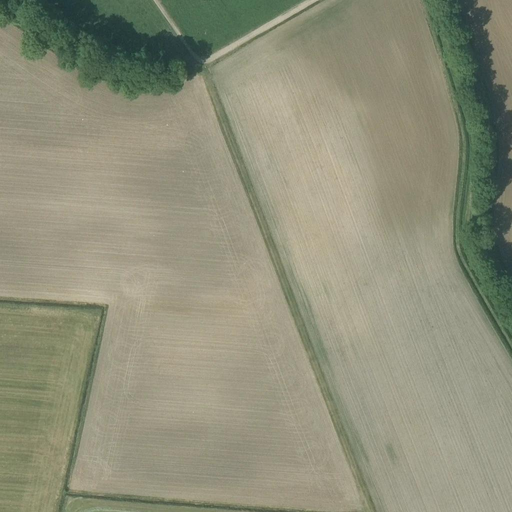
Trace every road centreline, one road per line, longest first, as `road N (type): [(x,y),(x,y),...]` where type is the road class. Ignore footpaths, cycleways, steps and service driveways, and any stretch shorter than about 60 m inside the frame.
road 1 (track): [(201,63),(369,511)]
road 2 (track): [(317,0),(201,63),(154,0)]
